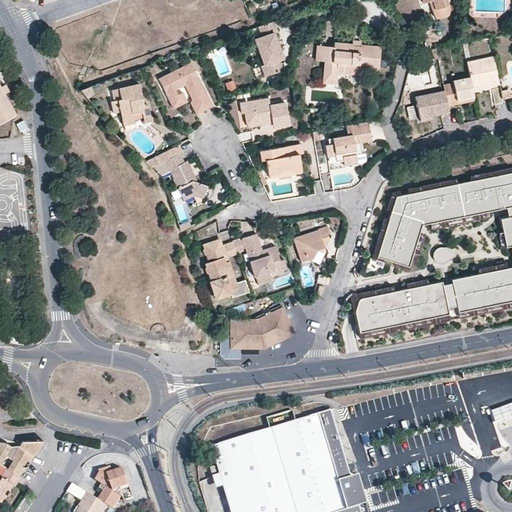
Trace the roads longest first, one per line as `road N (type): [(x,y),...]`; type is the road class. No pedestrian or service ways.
road 1 (tertiary): [(14,28),(38,86),(63,314)]
road 2 (residential): [(317,370),(511,334)]
road 3 (residential): [(219,137),(250,202),(267,213),(364,200)]
road 4 (residential): [(317,370),(364,200)]
road 5 (residential): [(413,43),(386,118),(400,158)]
